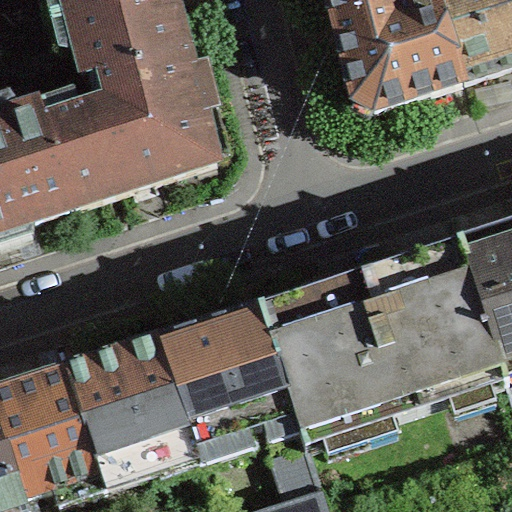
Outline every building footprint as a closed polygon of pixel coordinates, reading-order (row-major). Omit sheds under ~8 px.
[(60,0),(65,15),(49,19),(52,30),(67,26),(76,60),(79,69),(82,81),(88,80),(102,76),(187,54),(174,7),(180,5),(178,0),(60,0)] [(327,0),(346,69),(344,70),(353,106),(374,117),(409,105),(409,104),(465,86),(465,85),(435,0),(427,0),(401,9),(398,0),(327,0)] [(511,0),(435,0),(465,85),(511,70),(511,0)] [(206,72),(193,76),(187,54),(102,76),(109,102),(94,106),(79,112),(43,123),(72,214),(144,191),(216,167),(204,118),(217,114),(206,72)] [(0,237),(72,214),(43,123),(38,108),(0,120),(0,237)] [(511,226),(460,244),(460,245),(505,384),(511,383),(511,382),(511,226)] [(507,389),(505,384),(460,245),(261,311),(296,420),(302,438),(306,450),(307,454),(507,389)] [(296,420),(261,311),(160,343),(195,448),(196,453),(248,436),(263,431),(296,420)] [(156,461),(195,448),(160,343),(160,342),(121,355),(121,356),(65,374),(100,479),(114,474),(118,485),(160,472),(156,461)] [(100,479),(65,374),(0,395),(0,431),(24,504),(100,479)] [(0,511),(24,504),(0,431),(0,511)] [(326,511),(511,511),(511,449),(329,510),(326,511)] [(326,511),(307,454),(306,450),(303,451),(271,462),(286,508),(275,511),(228,511),(225,503),(215,506),(216,511),(326,511)]
